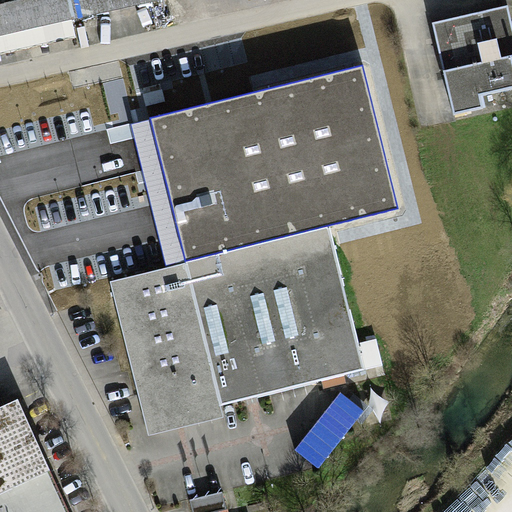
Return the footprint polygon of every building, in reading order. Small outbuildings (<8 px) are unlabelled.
[(0,36),(163,0),(17,0),(0,4),(0,36)] [(511,19),(509,7),(431,24),(455,116),(481,108),(478,96),(511,90),(511,19)] [(142,116),(49,137),(65,217),(160,195),(142,116)] [(265,245),(109,283),(148,437),(221,416),(218,404),(361,369),(327,229),(311,234),(265,245)] [(72,511),(18,396),(0,404),(0,511),(72,511)] [(221,493),(190,501),(192,511),(217,511),(225,510),(221,493)]
